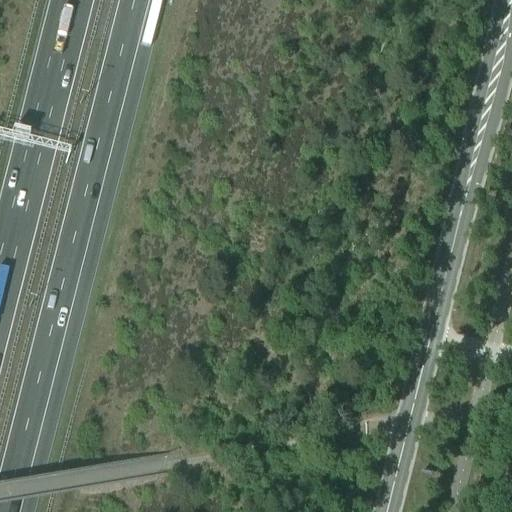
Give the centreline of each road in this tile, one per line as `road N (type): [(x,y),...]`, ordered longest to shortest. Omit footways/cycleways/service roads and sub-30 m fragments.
road 1 (motorway): [(13,511),(143,0)]
road 2 (primary): [(387,511),(511,9)]
road 3 (motorway): [(73,0),(0,290)]
